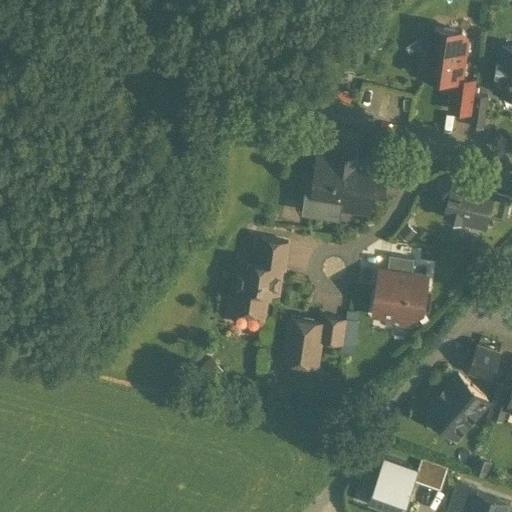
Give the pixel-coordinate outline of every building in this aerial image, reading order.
[(463,30),(436,26),(433,43),(425,49),(422,73),(443,76),(452,78),(463,79),(463,76),(465,64),(463,64),(467,36),(463,31),(463,30)] [(511,47),(502,46),(500,60),(497,59),(495,75),(498,75),(496,89),(511,91),(511,47)] [(477,78),(463,76),(463,79),(452,78),(448,110),(472,113),(475,96),(477,78)] [(488,96),(475,94),(475,96),(472,113),(471,125),(484,127),(488,96)] [(330,204),(349,207),(356,159),(321,155),(315,206),(329,207),(330,204)] [(388,163),(356,159),(349,207),(370,209),(373,187),(385,188),(388,163)] [(486,184),(454,176),(450,190),(442,198),(447,203),(445,213),(447,214),(447,216),(462,220),(462,218),(487,224),(489,215),(495,190),(497,184),(487,181),(486,184)] [(511,194),(495,190),(489,215),(505,220),(511,194)] [(289,240),(261,236),(261,237),(265,238),(263,249),(260,248),(258,261),(282,264),(282,266),(285,266),(289,240)] [(436,248),(422,246),(420,260),(434,262),(436,248)] [(415,256),(390,253),(388,269),(412,272),(415,256)] [(238,286),(268,290),(278,291),(282,266),(282,264),(258,261),(241,259),(238,286)] [(388,269),(381,268),(375,311),(398,315),(404,311),(416,312),(423,307),(428,275),(412,272),(388,269)] [(268,290),(238,286),(233,315),(238,321),(257,324),(263,319),(268,290)] [(346,317),(323,314),(322,320),(323,320),(320,338),(343,341),(346,317)] [(322,320),(291,315),(287,347),(290,352),(299,354),(298,356),(302,361),(312,363),(314,361),(317,359),(320,338),(323,320),(322,320)] [(358,319),(346,317),(343,341),(355,343),(358,319)] [(501,353),(478,345),(469,371),(492,379),(501,353)] [(211,372),(200,378),(208,392),(219,386),(211,372)] [(489,400),(458,374),(427,410),(443,424),(448,418),(462,430),(489,400)] [(511,386),(503,384),(491,418),(502,422),(507,408),(511,392),(511,386)] [(415,480),(419,465),(384,454),(373,488),(409,499),(415,480)] [(449,465),(423,456),(419,465),(415,480),(441,489),(449,465)] [(494,461),(478,456),(473,473),(489,477),(494,461)] [(467,511),(476,489),(478,490),(480,486),(458,478),(446,511),(445,511),(467,511)] [(404,511),(409,499),(373,488),(369,502),(400,511),(404,511)] [(467,511),(509,511),(511,505),(511,501),(478,490),(476,489),(467,511)]
